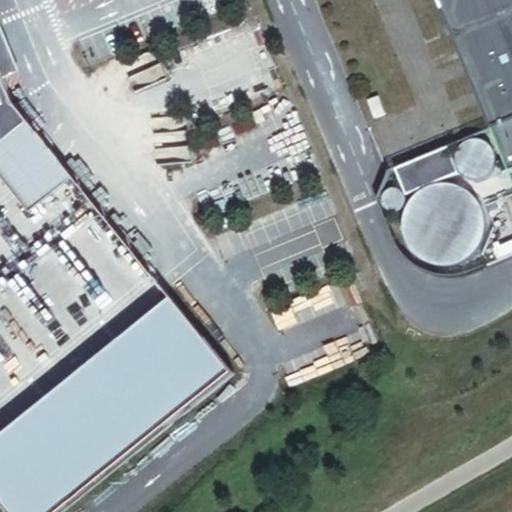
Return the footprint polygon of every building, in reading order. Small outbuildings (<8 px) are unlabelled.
[(511,0),(435,0),(511,192),(511,0)] [(142,49),(142,39),(114,38),(114,48),(142,49)] [(157,58),(125,66),(131,93),(163,85),(157,58)] [(0,181),(29,218),(74,181),(15,109),(5,88),(0,76),(0,181)] [(151,160),(188,160),(188,124),(151,124),(151,160)] [(449,150),(398,168),(408,194),(459,176),(449,150)] [(468,195),(473,200),(480,203),(487,204),(494,202),(500,198),(505,193),(507,186),(506,179),(504,172),(499,166),(492,163),(486,162),(480,163),(474,166),(469,170),(466,176),(465,182),(465,188),(468,195)] [(429,256),(437,263),(448,267),(459,267),(469,263),(477,256),(483,247),(485,236),(483,225),(478,216),(469,209),(459,205),(450,204),(440,207),(432,212),(426,219),(422,228),(421,237),(423,247),(429,256)] [(170,305),(0,441),(0,510),(1,511),(69,511),(232,382),(170,305)]
